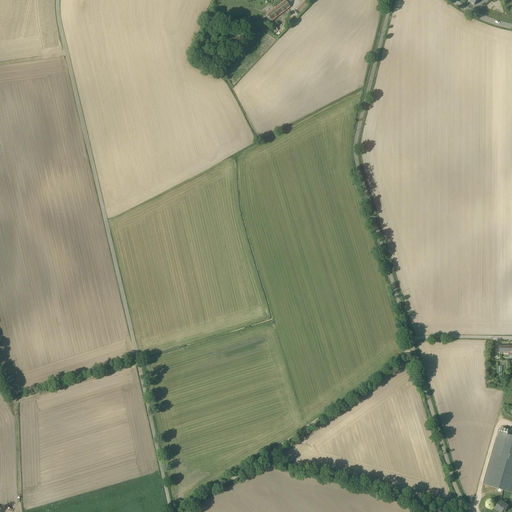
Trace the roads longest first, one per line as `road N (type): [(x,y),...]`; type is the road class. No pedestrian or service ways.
road 1 (unclassified): [(391,0),(355,155),(454,483),(475,511)]
road 2 (unclassified): [(57,0),(169,511)]
road 3 (track): [(184,511),(410,342),(511,337)]
road 4 (track): [(138,362),(15,402)]
